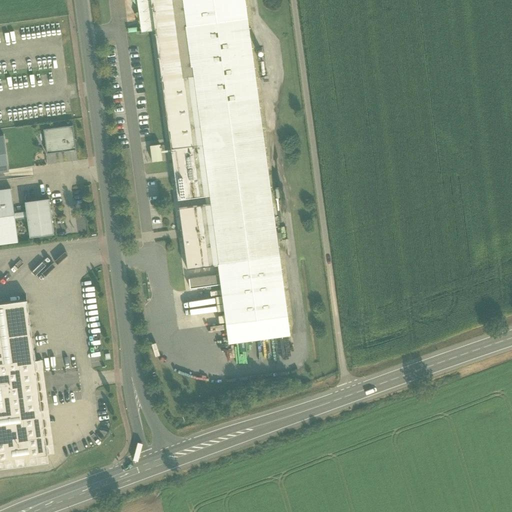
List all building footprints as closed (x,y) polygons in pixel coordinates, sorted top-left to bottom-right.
[(291,337),(245,0),(150,0),(186,270),(216,266),(227,345),(291,337)] [(72,127),(43,130),(46,153),(74,150),(72,127)] [(0,244),(18,242),(15,220),(14,213),(10,189),(0,189),(0,171),(7,171),(2,135),(0,135),(0,244)] [(162,160),(161,152),(169,150),(168,142),(149,145),(152,161),(162,160)] [(48,199),(24,202),(26,212),(27,218),(29,237),(53,234),(48,199)] [(14,213),(15,220),(27,218),(26,212),(14,213)] [(61,253),(42,272),(46,277),(66,258),(61,253)] [(0,303),(0,468),(48,462),(26,300),(0,303)]
